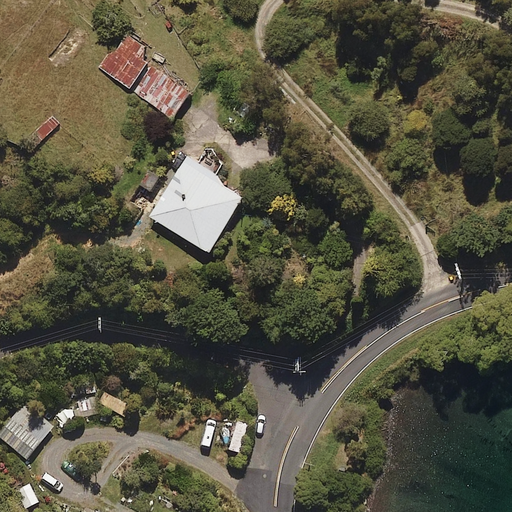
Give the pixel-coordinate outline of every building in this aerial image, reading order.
[(153,60),(125,38),(101,70),(130,91),(153,60)] [(191,94),(151,65),(132,92),(173,121),(191,94)] [(247,199),(187,161),(150,220),(210,258),(247,199)] [(101,390),(94,401),(124,421),(132,410),(101,390)] [(54,429),(25,404),(0,434),(0,439),(26,462),(54,429)] [(247,428),(236,425),(229,452),(239,455),(247,428)] [(38,504),(29,487),(16,493),(25,510),(38,504)]
